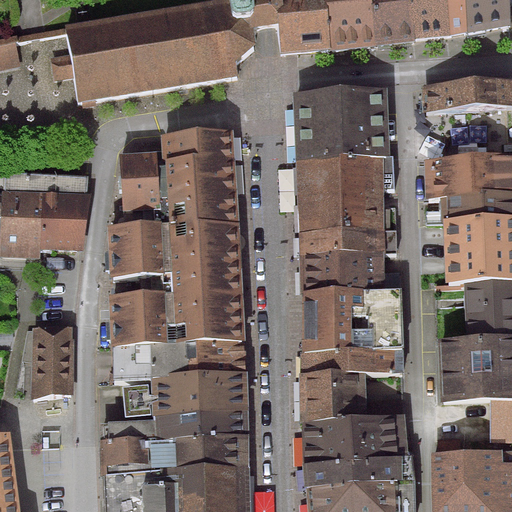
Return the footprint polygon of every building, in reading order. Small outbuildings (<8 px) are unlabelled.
[(264,0),(259,1),(243,3),(246,24),(248,40),(263,38),(267,38),(282,36),(278,0),(264,0)] [(278,0),(282,36),(282,62),(298,62),(331,59),(325,0),(278,0)] [(325,0),(331,59),(378,54),(372,0),(325,0)] [(411,0),(372,0),(378,54),(416,50),(411,0)] [(448,0),(411,0),(416,50),(453,46),(453,41),(448,0)] [(466,0),(448,0),(453,41),(469,39),(466,0)] [(466,0),(469,39),(508,37),(508,0),(466,0)] [(243,3),(222,6),(67,28),(65,28),(69,55),(51,59),(53,70),(55,82),(73,78),(77,107),(237,84),(234,68),(251,56),(248,40),(246,24),(243,3)] [(15,36),(12,37),(11,31),(0,33),(0,72),(21,70),(15,36)] [(511,86),(418,91),(419,119),(511,114),(511,86)] [(388,104),(294,105),(298,168),(382,165),(390,165),(388,104)] [(234,136),(164,140),(165,174),(168,215),(168,229),(238,228),(234,136)] [(158,174),(157,158),(120,160),(124,218),(168,215),(165,174),(158,174)] [(511,161),(425,165),(426,185),(427,206),(442,205),(511,203),(511,161)] [(382,165),(298,168),(302,237),(385,235),(382,165)] [(60,180),(6,176),(3,219),(2,240),(0,260),(45,262),(46,251),(66,252),(86,253),(90,182),(60,180)] [(511,203),(442,205),(443,232),(511,230),(511,203)] [(238,228),(168,229),(171,281),(172,299),(242,296),(238,228)] [(168,229),(109,233),(112,285),(171,281),(168,229)] [(511,230),(443,232),(443,261),(444,290),(462,289),(511,288),(511,230)] [(302,237),(303,261),(386,259),(385,235),(302,237)] [(386,259),(303,261),(304,296),(356,295),(384,295),(402,295),(401,276),(386,276),(386,259)] [(511,288),(462,289),(463,326),(443,326),(444,343),(473,342),(511,341),(511,288)] [(356,295),(304,296),(302,358),(354,358),(396,357),(403,356),(402,295),(384,295),(356,295)] [(242,296),(172,299),(175,351),(196,350),(245,347),(242,296)] [(172,299),(108,302),(111,355),(175,351),(172,299)] [(77,400),(74,328),(31,330),(33,366),(34,402),(77,400)] [(511,341),(473,342),(444,343),(445,407),(489,406),(511,404),(511,341)] [(247,378),(245,347),(196,350),(198,380),(247,378)] [(175,351),(111,355),(113,386),(154,383),(198,380),(196,350),(175,351)] [(354,358),(302,358),(301,380),(367,382),(395,383),(396,357),(354,358)] [(248,398),(247,378),(198,380),(154,383),(154,387),(123,389),(124,402),(125,415),(157,413),(157,424),(249,418),(248,398)] [(301,380),(303,427),(368,423),(367,382),(301,380)] [(511,456),(511,404),(489,406),(492,457),(511,456)] [(249,418),(157,424),(157,428),(158,445),(250,440),(249,418)] [(368,423),(303,427),(304,447),(304,467),(398,463),(409,463),(407,442),(406,420),(368,423)] [(104,457),(105,481),(249,472),(250,456),(250,440),(158,445),(157,428),(104,432),(104,457)] [(0,435),(0,511),(16,511),(14,475),(10,434),(0,435)] [(511,511),(511,456),(492,457),(430,459),(431,511),(511,511)] [(304,467),(308,496),(415,490),(413,463),(409,463),(398,463),(304,467)] [(251,511),(252,507),(249,472),(105,481),(106,511),(251,511)] [(415,511),(415,490),(308,496),(309,511),(415,511)]
